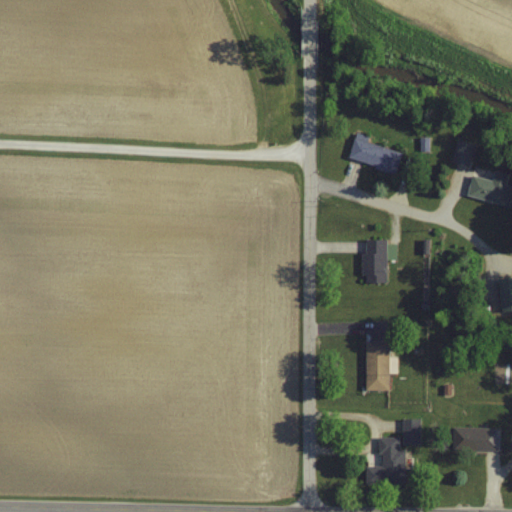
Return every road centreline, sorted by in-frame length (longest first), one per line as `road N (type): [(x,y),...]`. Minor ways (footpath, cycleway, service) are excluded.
road 1 (residential): [(306,511),(307,0)]
road 2 (residential): [(309,179),(450,222)]
